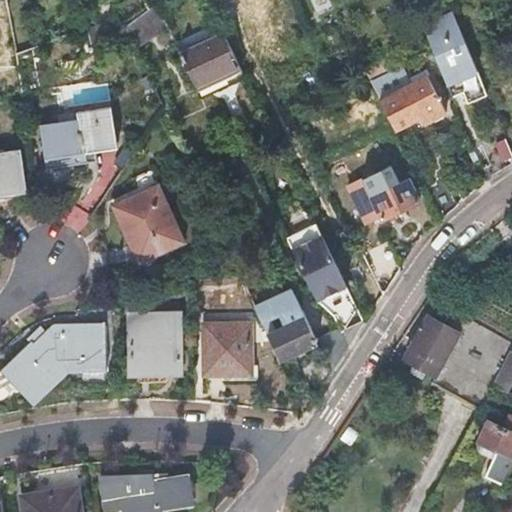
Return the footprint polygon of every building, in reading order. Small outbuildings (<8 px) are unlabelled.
[(135,46),(167,29),(156,7),(151,10),(127,27),(130,35),(135,46)] [(452,7),(451,8),(455,17),(477,74),(488,97),(489,97),(479,73),(456,16),(452,7)] [(439,52),(435,54),(448,85),(454,99),(465,94),(469,106),(488,97),(477,74),(455,17),(451,8),(422,19),(426,30),(430,28),(439,52)] [(80,35),(86,56),(104,44),(100,30),(80,35)] [(182,59),(199,95),(243,75),(224,38),(182,59)] [(388,113),(386,114),(395,132),(397,131),(398,132),(423,120),(427,125),(448,115),(442,102),(443,101),(442,98),(440,99),(429,77),(387,99),(384,96),(380,98),(388,113)] [(45,172),(48,171),(47,166),(87,159),(86,155),(94,154),(95,164),(98,163),(97,153),(116,150),(110,110),(77,115),(79,122),(42,128),(41,126),(39,127),(45,172)] [(395,132),(386,114),(379,118),(387,136),(395,132)] [(482,148),(495,178),(508,170),(511,167),(511,162),(503,139),(482,148)] [(407,158),(403,148),(394,152),(399,162),(407,158)] [(47,166),(48,171),(95,164),(94,154),(86,155),(87,159),(47,166)] [(6,200),(26,197),(20,155),(0,157),(0,194),(5,194),(6,200)] [(363,180),(372,198),(383,222),(422,202),(411,179),(402,183),(393,165),(363,180)] [(113,207),(139,264),(185,243),(153,171),(133,181),(139,195),(113,207)] [(365,201),(372,198),(363,180),(356,183),(352,185),(361,203),(365,201)] [(426,191),(440,224),(459,207),(448,182),(426,191)] [(317,223),(293,235),(326,298),(349,287),(317,223)] [(288,238),(319,302),(326,298),(293,235),(288,238)] [(365,255),(385,296),(400,273),(401,272),(399,260),(390,242),(386,244),(365,255)] [(326,298),(319,302),(335,316),(341,328),(343,332),(360,310),(349,287),(326,298)] [(281,362),(319,344),(318,340),(294,292),(256,309),(269,337),(281,362)] [(181,316),(131,317),(132,370),(182,368),(181,316)] [(434,385),(484,413),(485,412),(488,406),(496,387),(509,394),(511,387),(511,345),(469,321),(460,336),(430,319),(419,338),(417,338),(414,343),(416,344),(408,359),(416,364),(413,370),(414,374),(423,378),(426,378),(430,372),(438,376),(434,385)] [(343,332),(350,347),(367,323),(365,321),(343,332)] [(83,367),(83,373),(106,372),(106,325),(62,325),(53,329),(35,346),(33,343),(3,371),(16,386),(22,379),(36,396),(67,368),(67,367),(83,367)] [(251,327),(207,328),(208,375),(252,374),(251,327)] [(333,372),(344,356),(350,347),(343,332),(341,328),(318,340),(319,344),(333,372)] [(72,373),(83,373),(83,367),(67,367),(67,368),(36,396),(22,379),(16,386),(35,407),(72,373)] [(488,479),(503,487),(511,467),(511,417),(506,415),(504,419),(510,422),(506,431),(488,422),(479,443),(499,453),(488,479)] [(102,477),(107,508),(120,505),(121,511),(161,511),(161,506),(186,503),(193,499),(190,478),(170,481),(169,476),(102,477)] [(80,511),(77,491),(23,498),(25,511),(80,511)]
